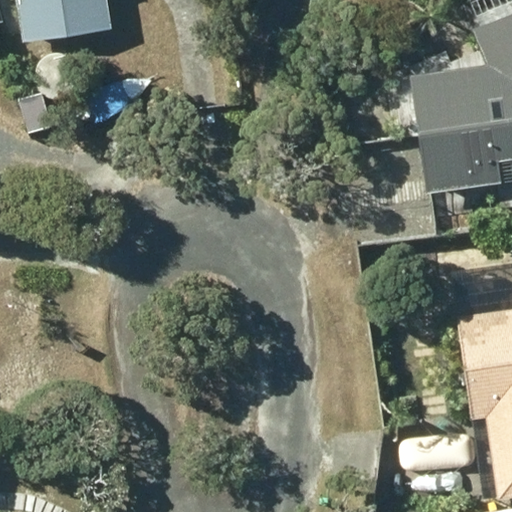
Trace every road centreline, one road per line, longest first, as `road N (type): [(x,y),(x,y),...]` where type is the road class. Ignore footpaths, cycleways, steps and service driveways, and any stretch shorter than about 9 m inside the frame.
road 1 (residential): [(180,511),(137,332),(141,282),(156,250),(185,231),(221,228)]
road 2 (residential): [(221,228),(260,243),(274,281),(275,511)]
